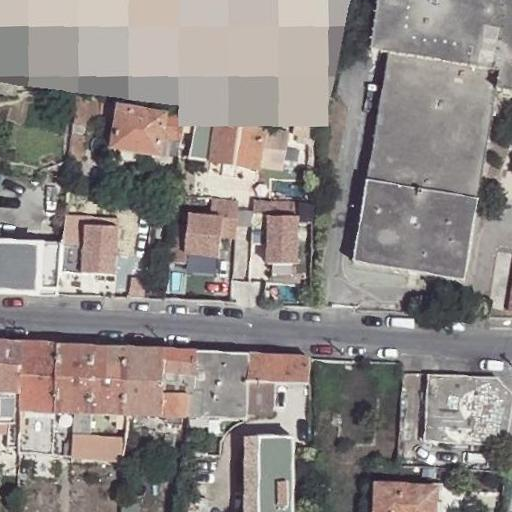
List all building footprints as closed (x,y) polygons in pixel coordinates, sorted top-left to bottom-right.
[(498,75),(496,91),(511,94),(511,0),(379,0),(371,53),(388,56),(498,75)] [(367,182),(477,201),(496,91),(498,75),(388,56),(367,182)] [(74,125),(86,126),(99,127),(103,105),(92,103),(93,94),(78,92),(74,125)] [(103,100),(103,105),(99,127),(117,130),(120,110),(121,102),(103,100)] [(166,116),(162,115),(120,110),(117,130),(114,149),(117,149),(153,154),(161,155),(163,136),(166,116)] [(185,113),(185,111),(162,110),(162,115),(166,116),(163,136),(182,138),(183,131),(185,113)] [(196,115),(185,113),(183,131),(193,132),(195,120),(196,115)] [(216,123),(195,120),(193,132),(191,146),(189,157),(212,161),(216,123)] [(216,123),(212,161),(259,168),(261,151),(264,131),(216,123)] [(74,125),(74,136),(84,138),(86,126),(74,125)] [(264,128),(264,131),(261,151),(283,155),(286,132),(264,128)] [(193,132),(183,131),(182,138),(182,145),(191,146),(193,132)] [(294,156),(297,134),(286,132),(283,155),(294,156)] [(317,161),(317,136),(297,134),(294,156),(294,158),(317,161)] [(182,145),(182,138),(163,136),(161,155),(180,157),(182,145)] [(115,162),(152,167),(153,154),(117,149),(115,162)] [(148,196),(176,199),(178,179),(180,157),(161,155),(153,154),(152,167),(148,196)] [(463,281),(477,201),(367,182),(353,263),(463,281)] [(173,227),(169,263),(192,264),(191,253),(225,254),(226,239),(238,240),(239,202),(217,201),(216,216),(194,215),(193,229),(173,227)] [(271,203),(254,202),(253,233),(270,233),(270,215),(271,203)] [(301,216),(270,215),(270,233),(269,270),(299,271),(301,216)] [(79,244),(66,242),(63,269),(113,273),(118,221),(81,217),(79,244)] [(0,294),(59,298),(63,249),(0,245),(0,294)] [(0,396),(23,397),(26,346),(0,345),(0,396)] [(127,351),(26,346),(23,397),(22,410),(56,412),(68,413),(75,413),(90,414),(110,414),(124,415),(127,351)] [(165,353),(127,351),(124,415),(129,415),(160,417),(162,385),(165,353)] [(197,355),(165,353),(162,385),(187,385),(187,388),(196,388),(197,355)] [(248,357),(197,355),(196,388),(187,388),(187,396),(191,396),(192,392),(202,393),(202,412),(247,414),(248,357)] [(251,357),(248,357),(247,414),(270,415),(272,385),(249,383),(251,357)] [(289,359),(251,357),(249,383),(272,385),(289,385),(289,359)] [(311,360),(289,359),(289,385),(310,386),(311,360)] [(427,376),(424,442),(505,446),(511,408),(511,395),(496,379),(427,376)] [(162,385),(160,417),(185,417),(187,396),(187,388),(187,385),(162,385)] [(187,396),(185,417),(202,419),(202,412),(202,393),(192,392),(191,396),(187,396)] [(21,448),(21,459),(54,460),(56,412),(22,410),(22,420),(21,437),(21,448)] [(247,414),(202,412),(202,419),(246,421),(247,414)] [(129,415),(124,415),(110,414),(110,421),(117,421),(116,428),(127,429),(129,415)] [(9,437),(21,437),(22,420),(10,419),(9,437)] [(90,441),(102,441),(102,434),(90,432),(90,438),(90,441)] [(66,461),(90,461),(90,441),(90,438),(79,437),(75,437),(75,449),(66,448),(66,461)] [(126,463),(126,442),(102,441),(90,441),(90,461),(126,463)] [(245,511),(294,511),(295,448),(245,448),(245,511)] [(376,485),(374,511),(439,511),(440,504),(431,504),(432,488),(376,485)] [(186,487),(185,499),(205,500),(206,488),(186,487)] [(203,511),(205,500),(185,499),(183,511),(203,511)]
